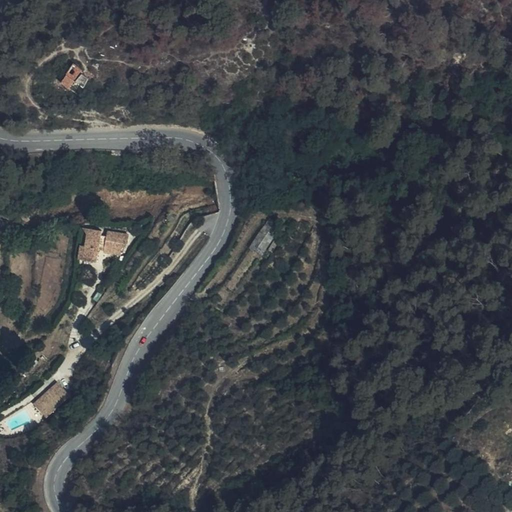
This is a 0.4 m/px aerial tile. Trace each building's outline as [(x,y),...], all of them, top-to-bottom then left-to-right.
[(69,89),(75,80),(82,71),(74,64),(61,82),(69,89)] [(78,83),(75,80),(69,89),(79,96),(90,81),(84,76),(78,83)] [(268,220),(251,247),(263,254),(280,227),(268,220)] [(119,257),(120,237),(81,233),(77,260),(87,261),(88,254),(119,257)] [(37,413),(62,393),(50,378),(26,396),(37,413)]
